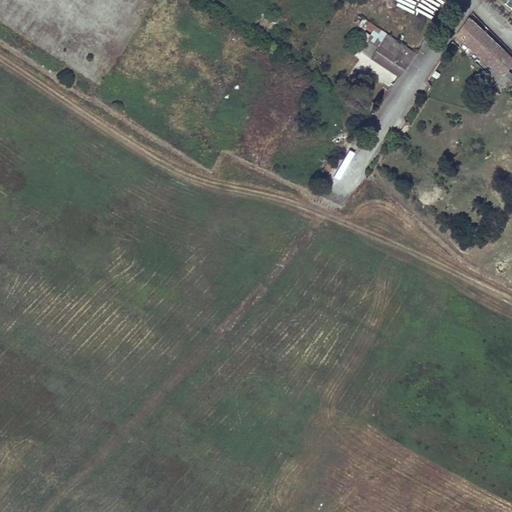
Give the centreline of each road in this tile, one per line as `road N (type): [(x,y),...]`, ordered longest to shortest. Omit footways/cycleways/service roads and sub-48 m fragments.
road 1 (track): [(511,300),(322,213),(184,175),(0,56)]
road 2 (residential): [(337,188),(467,0)]
